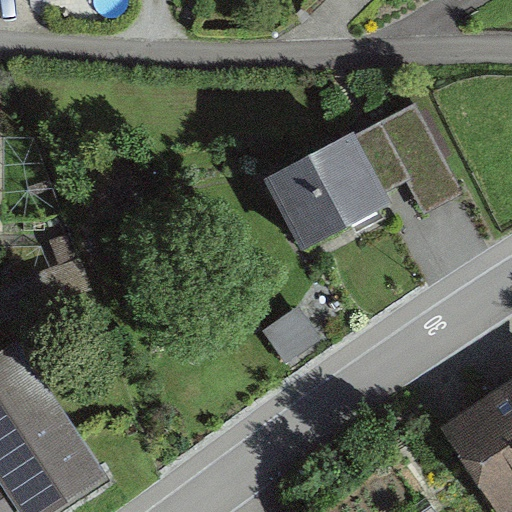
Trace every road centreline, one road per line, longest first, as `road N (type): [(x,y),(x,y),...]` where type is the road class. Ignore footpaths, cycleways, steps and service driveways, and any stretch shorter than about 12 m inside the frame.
road 1 (residential): [(511,48),(253,65),(0,52)]
road 2 (residential): [(511,281),(195,511)]
